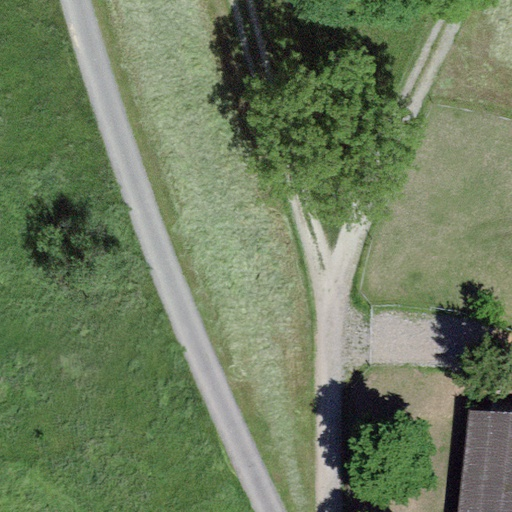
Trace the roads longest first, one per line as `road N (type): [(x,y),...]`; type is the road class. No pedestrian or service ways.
road 1 (track): [(277,511),(150,233),(76,0)]
road 2 (track): [(342,511),(331,324),(245,0)]
road 3 (track): [(456,0),(360,213),(331,324)]
